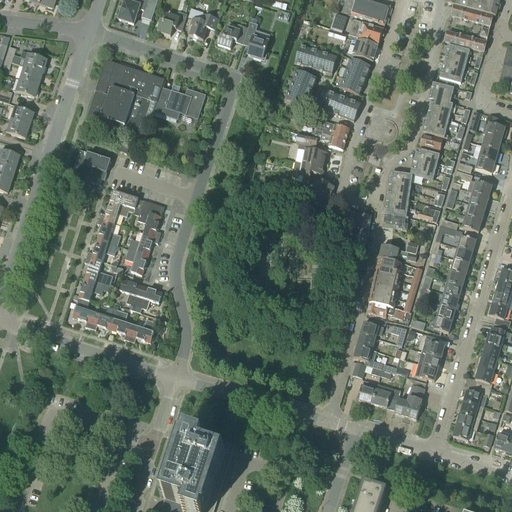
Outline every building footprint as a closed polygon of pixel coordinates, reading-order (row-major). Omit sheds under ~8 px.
[(54,0),(38,0),(37,5),(51,10),(54,0)] [(127,0),(127,4),(124,3),(123,4),(123,5),(122,6),(121,6),(121,8),(121,9),(121,10),(121,11),(121,12),(118,21),(120,22),(121,23),(122,24),(123,24),(124,25),(125,25),(126,25),(127,25),(128,25),(133,26),(138,11),(144,12),(141,19),(151,22),(158,0),(157,0),(147,0),(146,0),(127,0)] [(384,28),(390,9),(362,0),(355,0),(351,15),(349,14),(348,17),(384,28)] [(495,17),(499,1),(499,0),(448,0),(447,5),(495,17)] [(284,12),(285,11),(286,6),(272,3),(271,8),(284,12)] [(468,12),(453,8),(451,18),(466,22),(468,12)] [(201,16),(202,15),(191,12),(189,20),(192,21),(193,20),(199,23),(201,16)] [(482,15),(468,12),(466,22),(479,25),(482,15)] [(181,33),(181,32),(187,16),(178,14),(176,19),(166,16),(163,26),(159,25),(156,34),(170,38),(173,30),(181,33)] [(482,15),(479,25),(483,26),(482,30),(490,32),(493,18),(482,15)] [(215,33),(215,32),(219,21),(201,16),(199,23),(193,20),(190,28),(192,29),(189,38),(202,42),(206,30),(215,33)] [(333,32),(341,35),(346,19),(335,16),(330,31),(333,32)] [(349,37),(378,46),(381,38),(382,37),(383,34),(382,33),(383,32),(353,22),(349,37)] [(247,32),(248,30),(237,26),(235,32),(226,29),(223,38),(220,37),(216,47),(230,51),(232,43),(242,47),(247,32)] [(269,37),(248,30),(247,32),(242,47),(250,49),(247,57),(261,61),(262,60),(265,61),(267,52),(265,51),(269,37)] [(480,38),(488,40),(490,32),(482,30),(481,30),(479,38),(480,38)] [(462,37),(447,34),(444,44),(459,48),(462,37)] [(475,41),(462,37),(459,48),(473,51),(475,41)] [(479,42),(475,41),(473,51),(484,54),(488,40),(480,38),(479,42)] [(352,57),(372,63),(377,47),(357,41),(352,57)] [(449,53),(448,56),(470,62),(470,59),(468,59),(469,53),(448,47),(447,53),(449,53)] [(311,51),(300,48),(295,65),(306,68),(311,51)] [(8,49),(4,63),(10,65),(14,51),(8,49)] [(322,54),(311,51),(306,68),(317,71),(322,54)] [(24,61),(22,69),(41,75),(45,62),(32,58),(32,57),(21,53),(19,59),(24,61)] [(338,59),(322,54),(317,71),(332,76),(338,59)] [(469,65),(470,62),(448,56),(447,60),(445,59),(444,64),(465,70),(466,64),(469,65)] [(370,68),(350,60),(346,70),(366,78),(370,68)] [(153,114),(161,89),(163,82),(134,72),(134,70),(119,65),(118,67),(105,63),(98,82),(101,83),(99,90),(96,89),(91,104),(92,105),(91,108),(90,108),(85,123),(144,142),(153,114)] [(463,75),(465,70),(444,64),(443,69),(445,70),(444,73),(466,78),(466,76),(463,75)] [(511,74),(511,68),(503,66),(501,72),(511,74)] [(37,87),(41,75),(22,69),(18,81),(37,87)] [(366,78),(346,70),(342,80),(362,88),(366,78)] [(317,80),(296,72),(293,82),(313,90),(317,80)] [(511,74),(501,72),(500,78),(511,81),(511,74)] [(465,81),(466,78),(444,73),(443,76),(441,75),(440,81),(455,85),(461,86),(462,80),(465,81)] [(511,88),(511,82),(511,81),(500,78),(498,85),(511,88)] [(362,88),(342,80),(338,89),(358,98),(362,88)] [(33,100),(37,87),(18,81),(14,93),(33,100)] [(452,97),(455,85),(440,81),(438,87),(432,85),(430,94),(454,100),(455,98),(452,97)] [(313,90),(293,82),(289,92),(309,100),(313,90)] [(184,97),(161,89),(153,114),(177,122),(179,115),(197,122),(205,97),(186,90),(184,97)] [(11,95),(0,91),(0,97),(9,101),(11,95)] [(309,100),(289,92),(285,102),(305,110),(309,100)] [(339,98),(324,92),(317,110),(332,116),(339,98)] [(0,103),(7,106),(9,101),(0,97),(0,103)] [(350,102),(339,98),(332,116),(343,120),(350,102)] [(431,100),(429,109),(450,115),(452,109),(454,109),(455,107),(431,100)] [(361,106),(350,102),(343,120),(354,124),(361,106)] [(449,120),(450,115),(429,109),(427,117),(451,124),(452,121),(449,120)] [(12,110),(8,122),(28,128),(32,116),(12,110)] [(480,115),(473,113),(468,131),(475,133),(480,115)] [(450,126),(451,124),(427,117),(425,126),(446,131),(447,125),(450,126)] [(487,117),(484,129),(487,130),(485,136),(501,141),(502,140),(503,140),(504,140),(505,135),(505,134),(503,133),(505,129),(497,127),(499,121),(487,117)] [(24,141),(28,128),(8,122),(4,135),(24,141)] [(349,131),(318,122),(312,139),(319,141),(320,136),(324,137),(324,135),(346,141),(349,131)] [(445,137),(446,131),(425,126),(423,134),(447,140),(447,137),(445,137)] [(312,139),(298,136),(297,145),(298,145),(306,147),(318,149),(320,143),(322,142),(325,142),(330,143),(328,148),(343,152),(346,141),(324,135),(324,137),(320,136),(319,141),(312,139)] [(422,136),(419,147),(439,152),(442,141),(422,136)] [(498,152),(501,141),(485,136),(481,147),(498,152)] [(118,154),(126,156),(129,147),(121,145),(118,154)] [(305,150),(306,147),(298,145),(297,150),(304,152),(302,165),(312,167),(313,163),(323,165),(326,154),(305,150)] [(494,164),(498,152),(481,147),(478,159),(494,164)] [(304,152),(297,150),(295,163),(302,165),(304,152)] [(415,155),(414,160),(437,165),(438,160),(441,160),(442,158),(418,151),(418,152),(420,153),(419,156),(415,155)] [(0,152),(0,166),(14,171),(18,158),(0,152)] [(89,177),(102,181),(104,182),(110,163),(79,152),(70,179),(86,184),(89,177)] [(147,154),(141,152),(139,158),(145,160),(147,154)] [(491,176),(494,164),(478,159),(474,171),(491,176)] [(435,171),(437,165),(414,160),(413,164),(417,165),(416,169),(438,174),(438,172),(435,171)] [(300,172),(302,165),(295,163),(293,171),(300,172)] [(321,176),(323,165),(313,163),(312,167),(302,165),(300,172),(299,176),(303,177),(301,183),(301,184),(310,182),(310,178),(309,178),(310,174),(321,176)] [(457,171),(470,175),(472,169),(458,165),(457,171)] [(0,179),(10,183),(14,171),(0,166),(0,179)] [(437,177),(438,174),(416,169),(415,172),(411,171),(409,177),(415,178),(432,182),(434,176),(437,177)] [(470,183),(467,193),(472,194),(488,199),(491,187),(475,183),(470,182),(471,178),(456,173),(454,179),(470,183)] [(414,181),(415,178),(409,177),(390,174),(389,183),(410,186),(411,181),(414,181)] [(0,193),(6,196),(10,183),(0,179),(0,193)] [(323,180),(317,182),(332,188),(334,182),(323,180)] [(317,182),(313,192),(330,199),(333,188),(332,188),(317,182)] [(409,192),(410,186),(389,183),(388,191),(412,195),(412,192),(409,192)] [(286,187),(289,196),(295,194),(299,193),(297,185),(286,187)] [(412,198),(412,195),(388,191),(386,200),(408,203),(409,197),(412,198)] [(326,209),(330,199),(313,192),(309,203),(326,209)] [(450,192),(448,200),(454,202),(457,194),(450,192)] [(138,201),(113,193),(105,217),(100,215),(98,221),(114,226),(117,216),(126,219),(128,214),(133,215),(138,201)] [(472,194),(468,206),(485,210),(488,199),(472,194)] [(407,209),(408,203),(386,200),(385,208),(410,212),(410,209),(407,209)] [(452,211),(454,202),(448,200),(445,209),(452,211)] [(163,209),(138,201),(133,215),(133,217),(138,218),(137,223),(146,226),(143,235),(159,240),(160,235),(156,233),(163,209)] [(481,222),(485,210),(468,206),(465,218),(481,222)] [(409,214),(410,212),(385,208),(384,216),(405,220),(406,214),(409,214)] [(357,216),(345,214),(342,230),(354,233),(357,216)] [(437,220),(433,219),(419,215),(417,219),(431,223),(431,224),(436,225),(437,220)] [(355,236),(368,238),(371,218),(358,216),(355,236)] [(405,220),(384,216),(382,230),(405,233),(407,220),(405,220)] [(478,234),(481,222),(465,218),(461,229),(478,234)] [(111,235),(114,226),(98,221),(96,226),(101,228),(97,242),(117,248),(120,238),(111,235)] [(442,222),(440,227),(456,231),(458,226),(442,222)] [(454,238),(456,231),(440,227),(435,242),(440,244),(442,235),(454,238)] [(157,246),(159,240),(143,235),(140,245),(131,242),(127,252),(148,258),(152,244),(157,246)] [(461,237),(457,249),(472,253),(475,242),(461,237)] [(114,258),(117,248),(97,242),(92,256),(87,254),(86,259),(101,265),(104,255),(114,258)] [(436,256),(440,244),(435,242),(432,255),(436,256)] [(415,246),(407,244),(405,254),(413,256),(415,246)] [(381,247),(378,259),(395,264),(397,257),(406,259),(406,262),(415,264),(416,258),(390,251),(391,250),(381,247)] [(470,258),(472,253),(457,249),(454,261),(468,265),(469,264),(471,265),(472,259),(470,258)] [(141,278),(148,258),(127,252),(124,262),(133,265),(130,274),(141,278)] [(98,274),(101,265),(86,259),(84,265),(89,267),(84,281),(104,287),(109,289),(112,279),(98,274)] [(395,265),(395,264),(378,259),(376,270),(398,274),(400,266),(395,265)] [(465,277),(468,265),(454,261),(450,273),(465,277)] [(249,277),(259,277),(259,265),(249,265),(249,277)] [(511,267),(509,273),(502,271),(498,282),(511,286),(511,267)] [(401,275),(376,270),(374,278),(399,284),(401,275)] [(415,270),(413,278),(419,280),(422,272),(415,270)] [(427,270),(425,278),(432,280),(434,272),(427,270)] [(462,288),(465,277),(450,273),(447,284),(462,288)] [(397,292),(399,284),(374,278),(373,287),(397,292)] [(425,278),(421,289),(426,291),(428,291),(432,280),(425,278)] [(109,289),(104,287),(84,281),(78,300),(89,303),(92,294),(101,297),(103,292),(107,294),(109,289)] [(129,312),(134,314),(142,289),(122,282),(119,293),(129,296),(126,305),(130,307),(129,312)] [(510,298),(511,290),(511,286),(498,282),(495,294),(510,298)] [(458,300),(462,288),(447,284),(443,296),(458,300)] [(395,301),(397,292),(373,287),(371,296),(395,301)] [(162,295),(142,289),(134,314),(140,315),(141,310),(146,312),(149,303),(158,306),(162,295)] [(423,302),(426,291),(421,289),(418,301),(423,302)] [(506,310),(510,298),(495,294),(491,306),(506,310)] [(393,311),(395,301),(371,296),(369,305),(393,311)] [(455,312),(458,300),(443,296),(440,308),(455,312)] [(90,331),(95,315),(86,312),(89,303),(78,300),(71,320),(86,324),(84,329),(90,331)] [(393,311),(369,305),(366,315),(385,320),(386,316),(392,317),(391,320),(401,323),(404,313),(393,311)] [(503,321),(506,310),(491,306),(488,317),(495,319),(493,326),(507,330),(509,323),(503,321)] [(451,323),(455,312),(440,308),(436,319),(451,323)] [(111,332),(117,312),(107,309),(104,318),(95,315),(90,331),(95,333),(97,328),(111,332)] [(128,344),(134,328),(124,325),(127,316),(117,312),(111,332),(125,337),(123,342),(128,344)] [(448,335),(451,323),(436,319),(433,331),(448,335)] [(410,328),(423,332),(425,325),(412,321),(410,328)] [(143,331),(134,328),(128,344),(134,345),(135,340),(150,345),(156,325),(146,322),(143,331)] [(364,324),(360,336),(375,340),(376,336),(380,338),(383,330),(364,324)] [(406,332),(392,328),(390,335),(404,339),(406,332)] [(488,335),(484,347),(499,351),(505,353),(507,347),(501,345),(502,340),(504,340),(506,334),(492,329),(490,336),(488,335)] [(372,352),(375,340),(360,336),(357,347),(372,352)] [(426,337),(421,354),(440,359),(444,348),(437,346),(438,341),(426,337)] [(371,352),(372,352),(357,347),(353,360),(368,364),(372,365),(373,364),(376,354),(371,352)] [(496,363),(499,351),(484,347),(481,358),(496,363)] [(437,371),(440,359),(421,354),(418,365),(437,371)] [(496,363),(481,358),(480,358),(479,359),(477,363),(478,364),(479,365),(477,370),(492,374),(496,363)] [(381,372),(382,366),(373,364),(372,365),(368,364),(367,368),(372,370),(381,372)] [(365,368),(355,365),(352,378),(361,380),(365,368)] [(433,384),(437,371),(418,365),(414,378),(433,384)] [(382,366),(381,372),(382,372),(391,375),(394,376),(396,370),(382,366)] [(492,374),(477,370),(476,369),(475,370),(474,375),(474,376),(475,376),(474,382),(476,382),(475,388),(489,393),(491,386),(489,386),(492,374)] [(381,372),(372,370),(371,376),(380,379),(382,372),(381,372)] [(408,374),(396,370),(394,376),(406,379),(408,374)] [(389,381),(391,375),(382,372),(380,379),(389,381)] [(357,402),(372,407),(376,392),(377,387),(363,383),(357,402)] [(411,388),(410,394),(422,397),(424,392),(411,388)] [(466,392),(462,404),(477,408),(482,410),(486,398),(487,399),(489,393),(475,388),(473,394),(466,392)] [(390,396),(376,392),(372,407),(386,411),(386,410),(394,412),(397,402),(398,399),(390,396)] [(410,394),(408,400),(421,403),(422,397),(410,394)] [(406,405),(397,402),(394,412),(393,416),(415,422),(419,408),(421,403),(408,400),(406,405)] [(482,410),(477,408),(462,404),(459,415),(474,420),(479,421),(482,410)] [(474,420),(459,415),(455,427),(470,431),(476,433),(479,421),(474,420)] [(470,431),(455,427),(452,439),(467,443),(470,431)] [(202,441),(185,435),(182,443),(181,443),(162,501),(164,502),(162,509),(159,508),(157,511),(181,511),(205,442),(202,441)] [(482,447),(489,449),(493,437),(485,435),(482,447)] [(493,450),(505,453),(509,438),(497,435),(493,450)] [(214,511),(235,446),(204,436),(202,441),(205,442),(181,511),(214,511)] [(363,482),(354,511),(379,511),(387,490),(363,482)]
